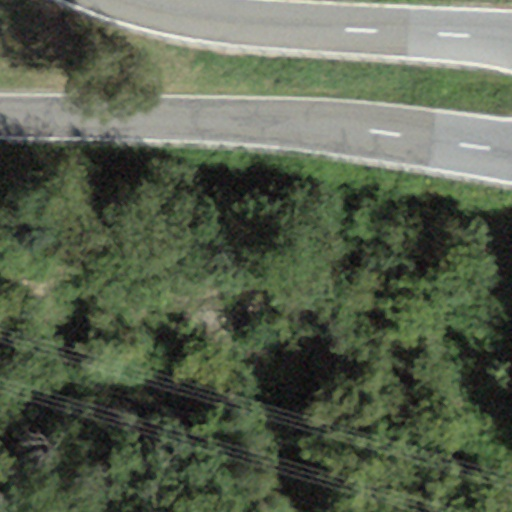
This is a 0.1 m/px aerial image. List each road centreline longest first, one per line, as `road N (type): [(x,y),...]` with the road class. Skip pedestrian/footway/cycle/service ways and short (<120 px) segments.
road 1 (tertiary): [(0,117),(329,126),(511,149)]
road 2 (tertiary): [(511,40),(264,23),(132,0)]
